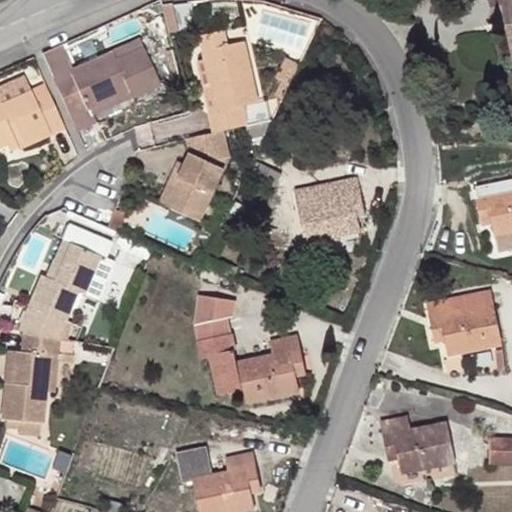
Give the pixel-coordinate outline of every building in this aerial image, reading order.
[(511,0),(490,0),(495,24),(506,22),(510,21),(511,30),(508,31),(511,51),(511,0)] [(203,51),(228,46),(224,32),(200,37),(203,51)] [(71,77),(56,83),(74,122),(91,116),(90,115),(88,109),(130,91),(133,97),(133,98),(161,86),(141,40),(130,44),(134,55),(119,61),(114,51),(70,71),(71,77)] [(224,131),(246,126),(242,107),(257,103),(244,42),(228,46),(203,51),(211,88),(216,112),(210,113),(214,133),(224,131)] [(130,44),(114,51),(119,61),(134,55),(130,44)] [(65,128),(46,86),(2,105),(0,101),(0,147),(7,144),(16,140),(19,147),(20,148),(65,128)] [(204,89),(210,113),(216,112),(211,88),(204,89)] [(88,109),(90,115),(92,114),(133,97),(130,91),(88,109)] [(90,115),(91,116),(74,122),(78,130),(96,122),(92,114),(90,115)] [(214,133),(188,140),(191,153),(186,165),(167,206),(200,222),(231,159),(224,131),(214,133)] [(16,140),(7,144),(11,150),(19,147),(16,140)] [(167,206),(186,165),(179,162),(160,203),(167,206)] [(282,174),(258,163),(252,176),(276,188),(282,174)] [(353,195),(361,193),(358,178),(296,192),(307,243),(337,237),(336,233),(359,228),(357,217),(353,195)] [(487,202),(491,223),(494,234),(511,230),(511,194),(505,196),(501,183),(477,188),(480,203),(487,202)] [(365,215),(361,193),(353,195),(357,217),(365,215)] [(484,225),(491,223),(487,202),(480,203),(484,225)] [(57,281),(74,243),(108,258),(114,243),(71,225),(48,278),(57,281)] [(336,233),(337,237),(360,232),(359,228),(336,233)] [(230,233),(220,229),(209,250),(219,254),(230,233)] [(511,230),(494,234),(498,252),(511,248),(511,230)] [(43,276),(19,332),(24,333),(59,339),(79,291),(99,300),(115,261),(108,258),(74,243),(57,281),(48,278),(43,276)] [(219,272),(232,277),(236,267),(209,257),(205,266),(219,272)] [(219,272),(205,266),(201,276),(215,281),(219,272)] [(429,306),(432,320),(440,318),(445,341),(447,352),(471,347),(472,351),(501,344),(490,292),(429,306)] [(440,318),(432,320),(437,342),(445,341),(440,318)] [(59,356),(60,339),(59,339),(24,333),(22,352),(16,351),(13,383),(6,383),(3,419),(44,422),(47,391),(50,355),(59,356)] [(292,354),(300,352),(297,338),(272,344),(274,356),(238,364),(230,335),(199,342),(203,359),(212,357),(221,397),(243,391),(246,403),(277,396),(276,392),(299,387),(297,376),(292,354)] [(448,356),(472,351),(471,347),(447,352),(448,356)] [(13,383),(16,351),(9,351),(6,383),(13,383)] [(305,374),(300,352),(292,354),(297,376),(305,374)] [(55,392),(59,356),(50,355),(47,391),(55,392)] [(276,392),(277,396),(300,391),(299,387),(276,392)] [(383,423),(386,437),(394,436),(399,458),(402,469),(425,465),(426,469),(456,463),(448,424),(412,431),(408,418),(383,423)] [(394,436),(386,437),(391,459),(399,458),(394,436)] [(511,439),(492,439),(491,463),(511,464),(511,439)] [(247,470),(255,469),(252,455),(227,460),(229,473),(212,477),(206,448),(177,454),(183,483),(193,481),(199,511),(232,511),(231,508),(254,503),(252,492),(247,470)] [(403,474),(426,469),(425,465),(402,469),(403,474)] [(260,491),(255,469),(247,470),(252,492),(260,491)] [(105,511),(108,511),(122,511),(124,505),(108,500),(105,511)] [(231,508),(232,511),(233,511),(255,508),(254,503),(231,508)]
